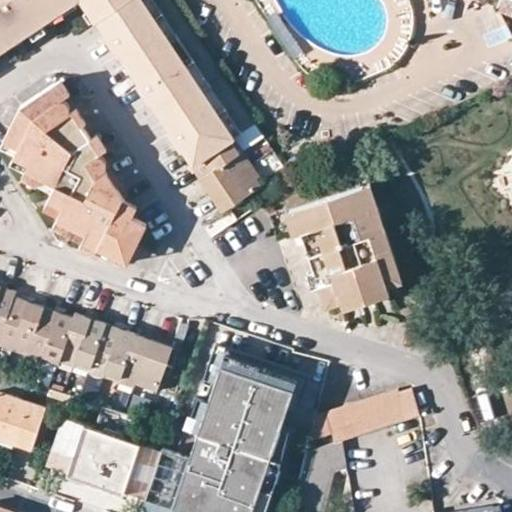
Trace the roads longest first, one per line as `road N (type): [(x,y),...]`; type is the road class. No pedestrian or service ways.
road 1 (residential): [(239,309),(86,76),(45,61),(0,86)]
road 2 (residential): [(239,309),(427,373),(439,382),(464,453),(511,480)]
road 3 (residential): [(31,250),(176,301),(239,309)]
